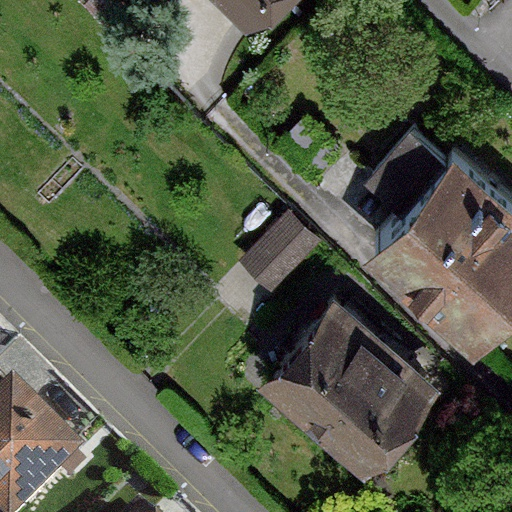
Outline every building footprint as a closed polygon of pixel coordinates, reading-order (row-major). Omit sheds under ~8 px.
[(263,0),(229,0),(247,17),(263,0)] [(440,146),(407,118),(366,164),(398,193),(365,230),(474,326),(511,283),(511,187),(451,133),(440,146)] [(312,239),(286,214),(239,263),(251,274),(265,288),(312,239)] [(332,280),(258,365),(363,456),(437,372),(332,280)] [(15,511),(80,448),(12,381),(0,393),(0,510),(1,511),(15,511)] [(149,511),(139,502),(128,511),(149,511)]
